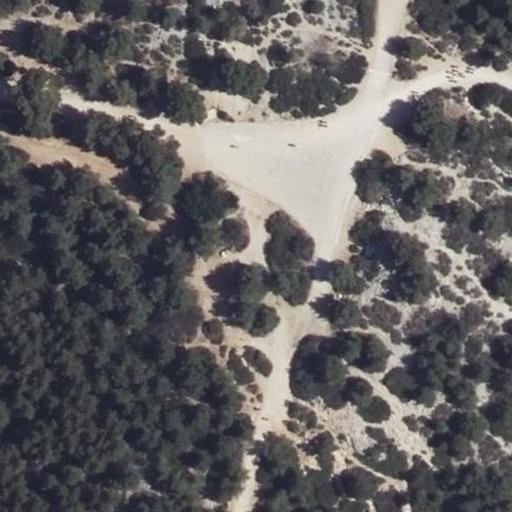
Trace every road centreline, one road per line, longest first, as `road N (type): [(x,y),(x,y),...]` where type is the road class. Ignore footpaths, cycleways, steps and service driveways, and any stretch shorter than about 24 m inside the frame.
road 1 (track): [(344,170),(316,294),(264,417),(247,511)]
road 2 (track): [(0,86),(344,170)]
road 3 (track): [(366,111),(461,71),(511,83)]
